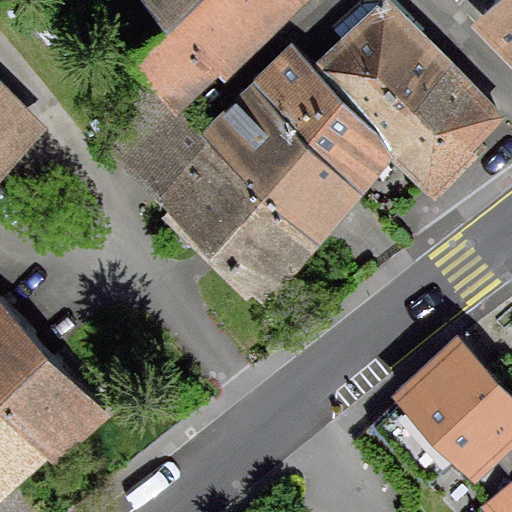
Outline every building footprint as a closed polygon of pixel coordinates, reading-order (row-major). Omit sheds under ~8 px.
[(170,96),(175,100),(235,44),(278,0),(187,0),(171,16),(136,46),(170,96)] [(158,0),(171,16),(187,0),(158,0)] [(385,0),(346,39),(349,42),(410,102),(451,61),(388,0),(385,0)] [(511,0),(497,0),(488,10),(511,34),(511,0)] [(349,42),(322,68),(393,140),(432,182),(499,110),(451,61),(410,102),(349,42)] [(297,43),(203,131),(209,137),(316,235),(393,140),(322,68),(297,43)] [(0,154),(33,120),(0,87),(0,154)] [(175,100),(170,96),(111,149),(161,193),(209,137),(203,131),(175,100)] [(316,235),(209,137),(161,193),(263,294),(316,235)] [(0,391),(40,433),(56,450),(108,403),(0,289),(0,391)] [(470,465),(511,425),(511,403),(455,344),(404,392),(470,465)] [(0,468),(40,433),(0,391),(0,468)] [(492,499),(511,481),(511,425),(470,465),(464,470),(492,499)] [(511,511),(511,481),(492,499),(504,511),(511,511)]
